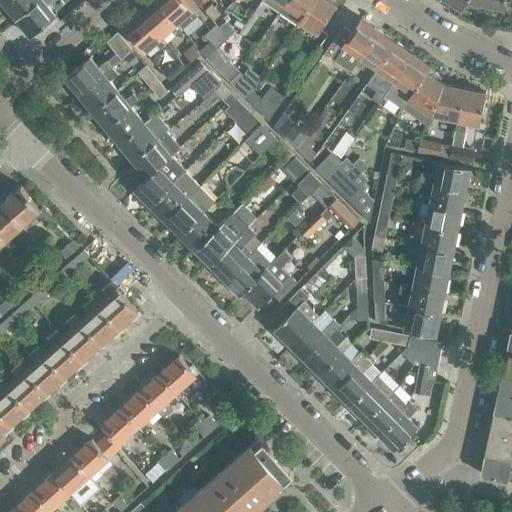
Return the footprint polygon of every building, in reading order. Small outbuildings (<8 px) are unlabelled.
[(16,18),(38,0),(5,0),(3,2),(16,18)] [(38,0),(16,18),(30,35),(41,26),(42,27),(45,24),(44,23),(55,14),(48,5),(53,0),(38,0)] [(157,0),(152,0),(139,12),(161,37),(177,23),(157,0)] [(198,14),(185,0),(157,0),(177,23),(182,28),(198,14)] [(262,0),(279,11),(287,0),(262,0)] [(287,0),(279,11),(297,23),(299,19),(312,0),(287,0)] [(336,5),(329,0),(312,0),(299,19),(317,32),(336,5)] [(448,0),(461,8),(464,4),(466,0),(448,0)] [(211,3),(204,10),(213,21),(221,14),(211,3)] [(125,25),(123,26),(145,51),(155,42),(159,47),(166,42),(161,37),(139,12),(134,17),(132,15),(123,23),(125,25)] [(233,24),(240,29),(245,22),(237,17),(233,24)] [(351,31),(342,44),(343,45),(342,47),(351,54),(348,59),(355,64),(360,56),(379,29),(361,17),(351,31)] [(226,20),(218,27),(227,37),(235,30),(226,20)] [(227,37),(218,27),(216,24),(204,35),(211,43),(212,42),(216,47),(227,37)] [(342,47),(343,45),(342,44),(351,31),(343,25),(325,51),(334,58),(342,47)] [(396,41),(379,29),(360,56),(355,64),(362,69),(368,62),(377,68),(396,41)] [(133,49),(118,31),(104,42),(120,60),(133,49)] [(386,92),(394,80),(413,53),(396,41),(377,68),(367,82),(377,89),(372,96),(380,101),(384,95),(386,92)] [(207,58),(217,48),(216,47),(212,42),(211,43),(202,51),(201,52),(207,58)] [(192,45),(182,54),(189,63),(199,54),(192,45)] [(240,72),(217,48),(207,58),(231,81),(240,72)] [(131,51),(125,57),(131,65),(138,59),(131,51)] [(427,71),(431,65),(413,53),(394,80),(386,92),(384,95),(402,107),(412,92),(426,71),(427,71)] [(65,77),(79,94),(104,73),(113,65),(120,60),(114,54),(108,59),(107,58),(98,66),(90,56),(79,66),(78,65),(75,67),(76,68),(65,77)] [(186,65),(179,58),(169,67),(176,74),(186,65)] [(176,95),(208,69),(200,62),(170,88),(176,95)] [(113,65),(104,73),(79,94),(92,110),(117,89),(110,80),(119,73),(113,65)] [(160,81),(147,65),(138,73),(151,89),(160,81)] [(231,81),(245,97),(253,89),(262,76),(249,67),(244,74),(240,72),(231,81)] [(427,71),(426,71),(412,92),(402,107),(426,124),(430,113),(431,114),(444,83),(427,71)] [(160,100),(169,92),(160,81),(151,89),(160,100)] [(465,87),(444,83),(431,114),(458,120),(465,87)] [(200,103),(207,109),(220,96),(227,103),(234,96),(222,84),(215,91),(200,103)] [(262,99),(253,89),(245,97),(269,120),(285,96),(271,86),(262,99)] [(486,92),(465,87),(458,120),(456,130),(464,131),(466,121),(479,124),(486,92)] [(125,99),(117,89),(92,110),(105,127),(131,106),(138,100),(133,93),(125,99)] [(224,107),(235,118),(245,107),(234,96),(227,103),(224,107)] [(144,122),(131,106),(105,127),(119,143),(144,122)] [(235,118),(249,132),(260,122),(245,107),(235,118)] [(324,108),(306,135),(313,140),(332,113),(324,108)] [(283,112),(274,125),(295,147),(306,133),(283,112)] [(132,159),(158,138),(144,122),(119,143),(132,159)] [(276,138),(260,122),(249,132),(245,137),(260,153),(269,145),(276,138)] [(167,130),(158,138),(132,159),(147,177),(158,166),(159,167),(171,154),(181,147),(167,130)] [(310,161),(316,154),(308,147),(313,140),(306,135),(305,135),(295,147),(310,161)] [(419,140),(405,137),(404,148),(417,151),(419,140)] [(276,138),(269,145),(284,160),(291,153),(276,138)] [(440,155),(442,144),(419,140),(417,151),(440,155)] [(452,148),(450,157),(472,161),(474,152),(474,149),(462,147),(462,144),(453,142),(452,146),(452,148)] [(399,169),(402,155),(391,153),(388,167),(399,169)] [(150,204),(173,181),(185,169),(171,154),(159,167),(158,166),(147,177),(135,189),(150,204)] [(329,154),(316,167),(326,178),(339,165),(329,154)] [(295,179),(306,168),(295,157),(284,168),(295,179)] [(368,167),(360,158),(354,164),(346,157),(339,165),(326,178),(370,222),(374,201),(364,191),(367,188),(363,185),(368,179),(362,173),(368,167)] [(433,183),(466,190),(470,168),(438,162),(435,174),(421,171),(419,180),(433,183)] [(298,183),(309,193),(310,193),(320,182),(310,172),(298,183)] [(270,175),(267,177),(273,183),(275,181),(270,175)] [(182,189),(173,181),(150,204),(165,219),(188,196),(197,187),(190,181),(182,189)] [(382,194),(393,197),(396,183),(385,181),(382,194)] [(320,182),(310,193),(325,209),(328,206),(336,198),(320,182)] [(417,201),(429,204),(461,210),(466,190),(433,183),(431,196),(419,194),(417,201)] [(25,185),(0,206),(0,251),(47,210),(25,185)] [(197,187),(188,196),(165,219),(180,234),(203,211),(211,203),(214,199),(199,185),(197,187)] [(390,210),(393,197),(382,194),(380,208),(390,210)] [(351,228),(359,221),(336,198),(328,206),(351,228)] [(211,203),(203,211),(180,234),(195,249),(218,226),(226,218),(211,203)] [(416,222),(425,224),(457,231),(461,210),(429,204),(427,216),(417,214),(416,222)] [(297,209),(288,217),(295,224),(304,216),(297,209)] [(319,213),(301,233),(306,238),(325,218),(319,213)] [(235,221),(229,214),(218,226),(195,249),(209,264),(233,241),(247,226),(238,218),(235,221)] [(374,236),(384,238),(387,225),(377,223),(374,236)] [(409,242),(421,245),(453,251),(457,231),(425,224),(422,237),(410,234),(409,242)] [(254,233),(247,226),(233,241),(209,264),(224,279),(248,255),(250,253),(242,245),(254,233)] [(381,251),(384,238),(374,236),(371,249),(381,251)] [(419,253),(416,265),(449,272),(453,251),(421,245),(409,242),(407,251),(419,253)] [(279,300),(297,282),(282,267),(291,257),(284,250),(275,260),(263,271),(243,290),(258,305),(268,295),(269,296),(272,293),(279,300)] [(240,294),(243,290),(263,271),(248,255),(224,279),(240,294)] [(352,269),(356,269),(356,277),(366,276),(365,261),(352,262),(352,269)] [(444,293),(449,272),(416,265),(403,263),(402,272),(415,274),(412,286),(444,293)] [(373,281),(383,281),(382,267),(372,267),(373,281)] [(384,294),(383,281),(373,281),(374,295),(384,294)] [(408,307),(440,313),(444,293),(412,286),(400,284),(399,292),(410,295),(408,307)] [(274,329),(290,344),(313,321),(298,305),(308,295),(300,287),(279,308),(286,315),(284,318),(285,319),(274,329)] [(0,434),(141,313),(121,289),(0,393),(0,434)] [(367,305),(367,291),(357,291),(357,305),(367,305)] [(358,318),(368,318),(367,305),(357,305),(358,318)] [(436,334),(440,313),(408,307),(404,328),(436,334)] [(385,324),(385,309),(375,309),(376,323),(385,324)] [(328,336),(313,321),(290,344),(305,359),(328,336)] [(385,330),(372,327),(370,336),(383,339),(385,330)] [(408,344),(410,335),(385,330),(383,339),(384,339),(408,344)] [(408,344),(401,351),(413,363),(416,350),(440,355),(443,342),(410,335),(408,344)] [(351,342),(346,337),(337,345),(328,336),(305,359),(319,374),(343,351),(351,342)] [(437,368),(440,355),(416,350),(413,363),(420,364),(429,366),(437,368)] [(343,351),(319,374),(334,389),(358,366),(366,358),(360,352),(352,360),(343,351)] [(511,352),(507,351),(502,372),(511,373),(511,352)] [(189,366),(179,355),(159,372),(176,391),(198,371),(192,364),(189,366)] [(372,364),(366,358),(358,366),(334,389),(349,404),(372,380),(364,372),(372,364)] [(420,364),(417,377),(427,379),(435,380),(437,368),(429,366),(420,364)] [(436,378),(443,380),(445,371),(437,369),(436,378)] [(159,372),(140,390),(157,408),(163,416),(173,407),(166,400),(176,391),(159,372)] [(498,392),(511,395),(511,373),(502,372),(498,392)] [(378,375),(372,380),(349,404),(364,419),(387,395),(393,390),(378,375)] [(424,394),(427,379),(417,377),(414,392),(424,394)] [(140,390),(121,406),(138,425),(142,431),(152,422),(147,417),(157,408),(140,390)] [(364,419),(379,433),(402,410),(406,404),(393,390),(387,395),(364,419)] [(511,395),(498,392),(494,412),(511,415),(511,395)] [(408,437),(407,436),(417,425),(408,416),(417,408),(409,400),(406,404),(402,410),(379,433),(394,449),(395,447),(399,451),(409,442),(406,439),(408,437)] [(118,443),(138,425),(121,406),(101,424),(118,443)] [(511,415),(494,412),(490,432),(511,437),(511,415)] [(209,415),(202,421),(210,430),(217,424),(209,415)] [(202,421),(195,427),(203,436),(210,430),(202,421)] [(190,448),(200,439),(193,431),(183,439),(190,448)] [(511,437),(490,432),(485,452),(511,458),(511,437)] [(97,443),(92,438),(72,455),(89,474),(117,449),(105,436),(97,443)] [(244,511),(278,482),(281,485),(294,473),(262,438),(243,455),(240,451),(236,454),(240,458),(204,490),(200,486),(197,489),(200,493),(179,511),(244,511)] [(183,439),(174,447),(181,456),(190,448),(183,439)] [(170,450),(163,456),(171,465),(178,459),(170,450)] [(484,475),(511,480),(511,470),(510,470),(511,459),(511,458),(485,452),(482,470),(484,475)] [(72,455),(53,472),(70,491),(76,498),(85,491),(78,484),(89,474),(72,455)] [(163,456),(156,462),(165,471),(171,465),(163,456)] [(53,472),(34,490),(50,508),(70,491),(53,472)] [(19,511),(46,511),(50,508),(34,490),(14,507),(19,511)] [(119,495),(112,502),(120,510),(126,504),(119,495)] [(126,511),(147,511),(149,511),(140,500),(126,511)]
